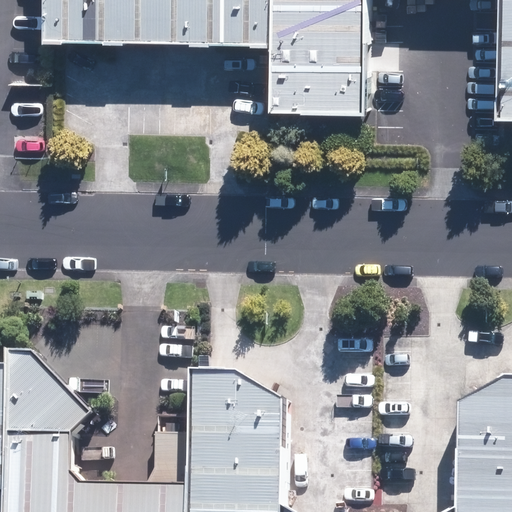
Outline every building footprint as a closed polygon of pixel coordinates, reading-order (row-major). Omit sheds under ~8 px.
[(282,0),(61,0),(61,47),(282,52),(282,0)] [(282,0),(282,52),(284,116),(373,118),(374,0),(282,0)] [(21,376),(18,511),(193,511),(194,496),(78,494),(80,445),(98,429),(45,362),(21,363),(21,376)] [(0,511),(18,511),(21,376),(0,375),(0,511)] [(194,496),(193,511),(511,511),(511,390),(506,391),(465,411),(465,511),(294,511),(293,408),(247,385),(195,385),(194,496)]
